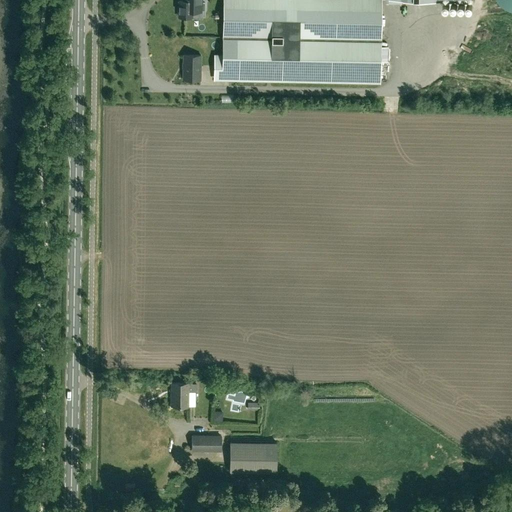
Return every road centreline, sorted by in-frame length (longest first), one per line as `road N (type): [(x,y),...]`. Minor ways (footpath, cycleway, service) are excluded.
road 1 (primary): [(70,511),(78,0)]
road 2 (track): [(355,511),(279,491),(92,504)]
